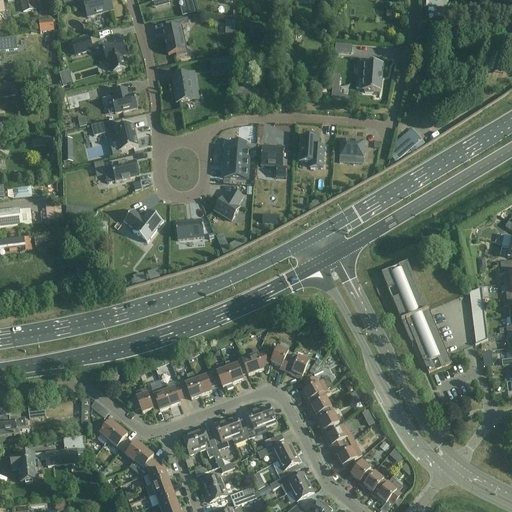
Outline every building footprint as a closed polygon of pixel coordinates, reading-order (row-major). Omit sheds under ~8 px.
[(20,0),(22,7),(24,14),(36,12),(33,0),(20,0)] [(113,12),(109,0),(85,0),(86,1),(83,2),(88,19),(113,12)] [(424,0),(424,8),(441,9),(441,0),(424,0)] [(323,4),(322,17),(331,18),(332,5),(323,4)] [(163,31),(168,57),(176,55),(177,58),(186,56),(180,28),(189,26),(188,20),(166,25),(167,31),(163,31)] [(40,24),(41,35),(54,33),(53,22),(40,24)] [(511,32),(505,30),(500,46),(511,49),(511,32)] [(93,52),(89,40),(72,45),(76,57),(93,52)] [(0,53),(17,52),(16,41),(0,42),(0,53)] [(123,42),(102,48),(106,63),(110,62),(113,73),(125,70),(122,58),(127,57),(126,55),(128,55),(126,47),(124,48),(123,42)] [(336,46),(335,54),(351,55),(352,47),(336,46)] [(212,63),(213,73),(232,70),(230,60),(212,63)] [(381,93),(383,65),(359,64),(358,74),(364,74),(363,92),(365,92),(365,94),(373,95),(373,92),(381,93)] [(197,92),(194,75),(173,78),(174,88),(175,94),(177,104),(195,101),(194,101),(193,101),(191,93),(197,92)] [(0,86),(0,95),(1,100),(19,97),(16,83),(0,86)] [(333,87),(331,103),(347,104),(348,97),(342,97),(339,93),(339,87),(333,87)] [(115,100),(112,101),(115,116),(138,111),(134,96),(128,97),(127,90),(114,94),(115,100)] [(246,90),(237,90),(236,104),(258,106),(259,96),(246,95),(246,90)] [(113,122),(92,127),(94,137),(108,134),(110,141),(117,139),(120,153),(121,153),(138,149),(133,126),(115,130),(113,122)] [(396,144),(392,159),(396,164),(400,160),(400,161),(415,149),(417,151),(424,145),(412,130),(396,144)] [(301,138),(299,163),(310,164),(310,169),(323,170),(325,148),(318,148),(319,139),(301,138)] [(73,141),(63,141),(64,164),(73,164),(73,141)] [(341,141),(340,158),(364,159),(365,143),(341,141)] [(226,150),(224,180),(248,181),(250,159),(256,159),(256,147),(246,146),(246,144),(231,144),(231,150),(226,150)] [(262,148),(261,168),(277,169),(276,180),(286,180),(287,169),(283,169),(284,150),(262,148)] [(112,169),(104,171),(108,185),(115,183),(115,184),(140,178),(136,163),(112,168),(112,169)] [(13,191),(8,192),(8,199),(14,200),(33,199),(32,187),(13,189),(13,191)] [(222,199),(214,213),(232,223),(240,209),(238,208),(243,199),(232,192),(227,202),(222,199)] [(45,208),(47,223),(61,221),(60,206),(45,208)] [(0,230),(22,228),(20,211),(0,212),(0,230)] [(133,212),(124,224),(125,224),(135,231),(133,233),(148,245),(148,244),(163,224),(164,224),(149,212),(148,213),(149,213),(143,220),(143,221),(139,218),(140,217),(134,213),(134,212),(133,212)] [(262,224),(262,225),(263,225),(271,225),(279,226),(279,225),(279,218),(280,217),(279,217),(271,217),(263,216),(263,217),(262,224)] [(202,222),(176,225),(178,243),(204,240),(202,222)] [(107,223),(93,223),(93,239),(107,239),(107,223)] [(35,240),(36,251),(63,248),(62,242),(67,241),(67,237),(35,240)] [(502,247),(510,249),(511,249),(511,238),(504,237),(502,247)] [(0,252),(23,250),(28,249),(27,239),(0,242),(0,252)] [(93,260),(84,260),(84,273),(93,273),(93,260)] [(406,321),(428,375),(452,365),(429,311),(427,312),(407,264),(382,275),(401,322),(406,321)] [(511,286),(511,285),(511,268),(501,270),(498,271),(499,277),(504,276),(505,287),(511,286)] [(507,302),(503,303),(511,301),(511,285),(511,286),(511,295),(506,296),(507,302)] [(477,288),(484,340),(495,338),(489,287),(477,288)] [(509,308),(510,318),(511,317),(511,301),(503,303),(503,309),(509,308)] [(280,371),(286,374),(294,356),(287,353),(290,348),(281,344),(279,350),(278,349),(271,364),(281,369),(280,371)] [(243,364),(247,376),(248,378),(264,372),(262,368),(268,366),(264,354),(258,356),(256,351),(252,353),(254,357),(242,362),(243,364)] [(294,356),(286,374),(298,380),(299,377),(302,379),(309,363),(294,356)] [(503,368),(511,366),(511,360),(502,362),(503,368)] [(225,365),(227,370),(233,386),(243,382),(242,378),(247,376),(243,364),(231,369),(229,364),(225,365)] [(227,370),(211,376),(216,388),(221,386),(223,390),(226,388),(228,391),(233,389),(232,386),(233,386),(227,370)] [(190,384),(180,388),(184,399),(190,397),(191,402),(202,398),(193,375),(187,377),(190,384)] [(211,376),(196,382),(202,398),(212,394),(210,390),(216,388),(211,376)] [(306,403),(328,392),(323,382),(318,385),(316,379),(304,385),(307,391),(303,392),(304,393),(301,394),(305,400),(307,399),(308,402),(306,403)] [(184,399),(180,388),(178,383),(175,385),(173,384),(168,386),(167,388),(168,392),(164,393),(170,409),(181,406),(179,401),(184,399)] [(151,392),(152,393),(147,395),(153,411),(158,409),(160,413),(170,409),(164,393),(162,388),(151,392)] [(136,394),(138,399),(131,401),(135,413),(141,411),(142,415),(153,411),(147,395),(145,391),(136,394)] [(314,418),(331,409),(324,395),(328,392),(306,403),(313,416),(315,414),(316,417),(314,418)] [(28,408),(30,421),(47,419),(45,406),(28,408)] [(258,410),(265,429),(276,425),(269,406),(258,410)] [(331,409),(314,418),(320,431),(323,430),(324,433),(339,425),(331,409)] [(247,429),(251,440),(257,438),(255,433),(265,429),(258,410),(248,414),(253,427),(247,429)] [(226,423),(233,441),(235,447),(245,443),(251,440),(247,429),(241,431),(236,419),(226,423)] [(17,429),(26,428),(25,421),(12,423),(12,422),(10,422),(10,421),(9,421),(9,422),(0,423),(0,443),(7,443),(6,438),(18,437),(17,429)] [(103,422),(97,430),(95,432),(101,437),(98,440),(98,442),(104,447),(108,442),(108,443),(119,429),(111,422),(108,426),(103,422)] [(214,441),(219,453),(229,449),(227,443),(233,441),(226,423),(215,427),(220,439),(214,441)] [(366,424),(359,430),(363,435),(370,430),(366,424)] [(329,448),(332,454),(354,442),(346,427),(327,437),(332,447),(329,448)] [(128,436),(119,429),(108,443),(119,452),(115,456),(117,458),(121,453),(129,443),(125,440),(128,436)] [(219,470),(221,469),(224,468),(219,453),(214,441),(208,444),(203,431),(193,435),(200,453),(206,451),(209,460),(214,459),(219,470)] [(190,457),(200,453),(193,435),(183,439),(190,457)] [(270,441),(273,446),(275,445),(284,441),(281,436),(270,441)] [(21,484),(23,484),(25,484),(26,486),(33,485),(33,483),(37,483),(36,472),(41,471),(40,463),(47,462),(48,469),(78,466),(76,452),(84,451),(83,439),(64,441),(65,453),(46,455),(34,457),(34,455),(18,457),(18,459),(11,460),(12,471),(19,471),(21,484)] [(354,442),(332,454),(339,466),(341,465),(343,468),(362,458),(354,442)] [(134,447),(129,443),(121,453),(134,464),(145,451),(137,444),(134,447)] [(273,454),(278,463),(295,454),(290,444),(278,451),(275,445),(273,446),(265,451),(268,457),(273,454)] [(154,458),(145,451),(134,464),(130,469),(138,476),(141,473),(143,471),(149,476),(150,477),(164,472),(151,461),(154,458)] [(281,482),(281,481),(291,476),(289,471),(301,464),(295,454),(278,463),(281,470),(276,473),(281,482)] [(363,489),(365,488),(364,487),(375,474),(362,463),(351,476),(359,483),(358,485),(363,489)] [(233,465),(221,469),(223,475),(235,470),(233,465)] [(206,468),(204,469),(194,472),(197,478),(208,474),(206,468)] [(165,471),(164,472),(150,477),(149,476),(143,478),(147,489),(151,487),(168,481),(165,471)] [(376,500),(378,498),(377,498),(388,485),(375,474),(364,487),(365,488),(373,494),(371,496),(376,500)] [(286,484),(291,494),(309,485),(304,475),(286,484)] [(202,484),(206,494),(224,487),(220,477),(202,484)] [(377,498),(378,498),(386,505),(389,502),(393,506),(402,496),(396,491),(400,487),(392,480),(388,485),(377,498)] [(151,487),(155,497),(172,490),(168,481),(151,487)] [(281,481),(281,482),(270,487),(273,493),(284,487),(281,481)] [(251,488),(254,494),(262,491),(259,485),(251,488)] [(309,485),(291,494),(297,504),(314,495),(309,485)] [(224,487),(206,494),(210,505),(228,498),(224,487)] [(155,497),(159,506),(176,500),(172,490),(155,497)] [(230,498),(232,503),(244,499),(242,493),(230,498)] [(244,499),(232,503),(234,509),(256,501),(254,495),(244,499)] [(159,506),(160,511),(172,511),(179,510),(176,500),(159,506)] [(304,511),(302,510),(300,511),(325,511),(328,509),(320,502),(311,511),(304,511)]
